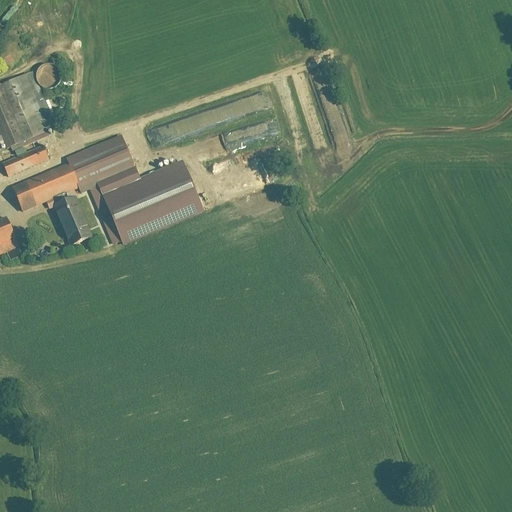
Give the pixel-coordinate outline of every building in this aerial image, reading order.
[(36,74),(0,88),(0,122),(12,152),(53,136),(40,105),(47,102),(36,74)] [(73,163),(78,176),(134,153),(127,135),(71,158),(73,163)] [(47,147),(7,163),(12,176),(53,159),(47,147)] [(134,153),(78,176),(83,187),(85,192),(103,185),(140,169),(134,153)] [(15,187),(25,211),(83,187),(78,176),(73,163),(15,187)] [(145,180),(107,195),(127,244),(206,212),(186,163),(145,180)] [(107,195),(145,180),(140,169),(103,185),(107,195)] [(80,199),(58,207),(73,248),(95,239),(80,199)] [(10,221),(0,224),(0,257),(21,250),(10,221)]
